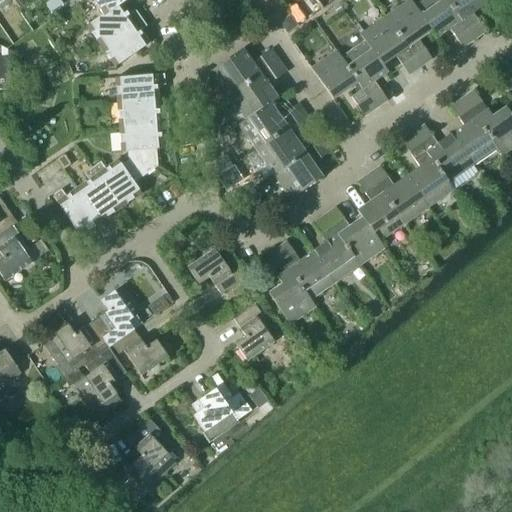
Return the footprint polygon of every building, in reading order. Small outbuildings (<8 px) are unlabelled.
[(91,0),(102,15),(115,7),(115,8),(126,0),(91,0)] [(205,0),(213,10),(228,0),(205,0)] [(306,0),(305,9),(309,14),(320,7),(315,0),(306,0)] [(409,0),(408,0),(384,17),(412,56),(423,48),(418,41),(430,32),(431,31),(413,7),(414,7),(409,0)] [(462,48),(473,40),(445,0),(423,0),(414,7),(413,7),(431,31),(430,32),(435,39),(449,29),(462,48)] [(482,0),(445,0),(473,40),(485,32),(472,13),(485,4),(482,0)] [(337,4),(332,8),(338,15),(343,12),(337,4)] [(122,19),(115,8),(115,7),(102,15),(85,26),(100,47),(140,19),(134,10),(122,19)] [(284,19),(283,29),(287,34),(298,26),(289,15),(284,19)] [(395,57),(400,64),(412,56),(384,17),(359,35),(364,42),(364,41),(381,66),(382,65),(395,57)] [(146,27),(140,19),(100,47),(114,67),(143,48),(134,35),(146,27)] [(364,42),(340,58),(357,83),(367,98),(379,90),(373,82),(387,72),(382,65),(381,66),(364,41),(364,42)] [(423,48),(412,56),(419,67),(431,59),(423,48)] [(228,96),(267,69),(259,57),(251,63),(242,49),(210,71),(228,96)] [(270,50),(259,57),(267,69),(278,61),(270,50)] [(340,58),(335,51),(310,69),(332,100),(345,91),(350,98),(356,106),(367,98),(357,83),(340,58)] [(6,56),(0,56),(0,89),(9,89),(6,56)] [(412,56),(400,64),(408,75),(419,67),(412,56)] [(278,61),(267,69),(275,80),(286,73),(278,61)] [(228,96),(244,120),(245,121),(269,104),(270,104),(277,99),(267,86),(275,80),(267,69),(228,96)] [(150,87),(164,86),(163,74),(114,79),(116,104),(151,101),(150,87)] [(379,90),(367,98),(375,109),(386,101),(386,100),(379,90)] [(472,92),(461,99),(469,110),(480,102),(473,91),(472,92)] [(367,98),(356,106),(363,117),(375,109),(367,98)] [(461,99),(450,107),(457,118),(469,110),(461,99)] [(152,115),(151,101),(116,104),(118,128),(167,123),(166,113),(152,115)] [(491,117),(480,102),(469,110),(496,149),(496,150),(501,157),(511,148),(511,118),(504,107),(491,117)] [(255,150),(294,123),(286,111),(278,117),(270,104),(269,104),(245,121),(244,120),(237,125),(255,150)] [(297,104),(286,111),(294,123),(305,115),(297,104)] [(472,167),(496,150),(496,149),(469,110),(457,118),(463,126),(450,135),(472,167)] [(305,115),(294,123),(302,135),(313,127),(312,125),(305,115)] [(168,133),(167,123),(118,128),(120,153),(126,152),(127,161),(156,167),(154,135),(168,133)] [(294,140),(302,135),(294,123),(255,150),(272,175),(303,153),(294,140)] [(447,184),(448,183),(472,167),(450,135),(437,144),(424,126),(412,134),(420,144),(430,159),(447,184)] [(401,141),(401,142),(408,153),(420,144),(412,134),(401,141)] [(322,140),(311,147),(320,159),(330,152),(323,140),(322,140)] [(418,167),(405,176),(427,208),(452,190),(448,183),(447,184),(430,159),(420,144),(408,153),(414,161),(418,167)] [(311,147),(303,153),(272,175),(290,200),(321,178),(312,165),(320,159),(311,147)] [(224,157),(216,162),(218,175),(230,168),(224,157)] [(91,168),(119,208),(140,194),(133,183),(156,167),(127,161),(108,174),(99,162),(91,168)] [(403,225),(427,208),(405,176),(392,186),(379,167),(368,175),(375,186),(403,225)] [(100,222),(119,208),(91,168),(83,174),(91,186),(80,194),(100,222)] [(368,175),(356,183),(364,194),(375,186),(368,175)] [(163,205),(186,196),(180,181),(157,189),(163,205)] [(379,242),(403,225),(375,186),(364,194),(369,202),(356,211),(361,218),(378,242),(379,242)] [(79,237),(100,222),(80,194),(68,202),(60,190),(51,196),(79,237)] [(249,192),(247,203),(259,204),(260,194),(249,192)] [(0,234),(12,226),(15,224),(12,220),(0,202),(0,234)] [(335,208),(323,216),(331,227),(342,219),(336,210),(335,208)] [(325,243),(312,252),(334,284),(358,266),(331,227),(323,216),(312,224),(325,243)] [(348,227),(342,219),(331,227),(358,266),(383,249),(379,242),(378,242),(361,218),(348,227)] [(12,226),(0,234),(0,254),(2,258),(0,259),(0,276),(3,282),(30,263),(13,239),(18,235),(12,226)] [(309,301),(310,300),(334,284),(312,252),(299,261),(286,242),(274,251),(282,261),(309,301)] [(220,295),(241,281),(235,271),(230,274),(213,250),(186,269),(198,286),(208,278),(220,295)] [(274,251),(263,259),(270,270),(282,261),(274,251)] [(314,307),(310,300),(309,301),(282,261),(270,270),(280,284),(267,294),(289,325),(314,307)] [(107,311),(90,323),(105,344),(108,348),(111,346),(133,331),(141,325),(116,289),(100,301),(107,311)] [(162,297),(148,307),(154,316),(168,306),(162,297)] [(246,361),(273,342),(256,318),(261,315),(254,305),(232,320),(244,337),(234,344),(246,361)] [(95,350),(105,344),(90,323),(73,335),(66,324),(49,336),(68,363),(92,346),(95,350)] [(144,348),(133,331),(111,346),(118,355),(123,352),(140,376),(166,357),(155,340),(144,348)] [(0,386),(19,373),(22,362),(10,345),(0,352),(0,386)] [(125,373),(108,348),(83,365),(89,374),(83,378),(73,385),(92,412),(104,414),(120,402),(108,385),(125,373)] [(73,385),(83,378),(77,370),(64,380),(69,386),(72,384),(73,385)] [(203,433),(207,431),(213,440),(237,424),(235,421),(249,411),(238,395),(233,399),(216,374),(206,381),(212,390),(197,401),(198,403),(191,408),(195,414),(192,416),(203,433)] [(16,436),(0,412),(0,440),(3,445),(16,436)] [(140,456),(125,470),(122,466),(115,473),(124,483),(131,477),(139,485),(150,485),(156,481),(175,463),(161,449),(169,442),(148,420),(126,441),(140,456)]
